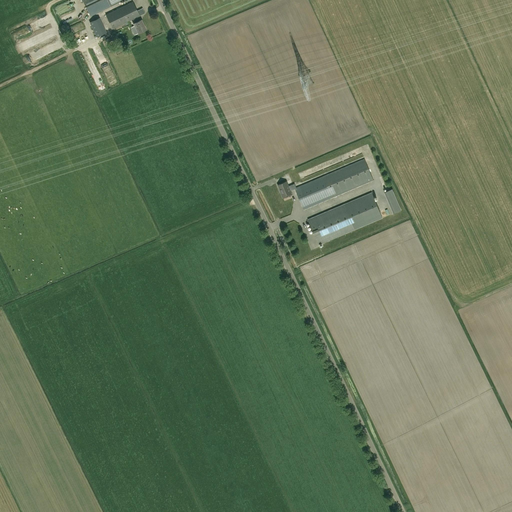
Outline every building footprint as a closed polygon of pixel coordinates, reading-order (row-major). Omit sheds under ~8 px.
[(124,0),(82,0),(91,16),(124,0)] [(133,2),(106,15),(113,29),(132,19),(137,17),(140,16),(133,2)] [(99,17),(90,22),(98,37),(106,32),(99,17)] [(137,17),(132,19),(134,23),(133,23),(138,33),(146,29),(141,20),(138,21),(137,17)] [(32,60),(61,49),(52,25),(21,37),(23,42),(16,45),(19,53),(24,51),(25,55),(29,53),(32,60)] [(79,37),(86,34),(84,29),(76,32),(79,37)] [(98,45),(92,47),(97,61),(103,59),(98,45)] [(365,160),(297,188),(295,188),(295,189),(304,210),(374,181),(365,160)] [(295,184),(289,186),(287,181),(278,185),(281,192),(280,192),(283,198),(292,194),(291,191),(295,189),(295,188),(297,188),(295,184)] [(401,210),(392,189),(384,192),(393,213),(401,210)] [(373,193),(344,205),(308,220),(318,245),(383,219),(373,193)]
